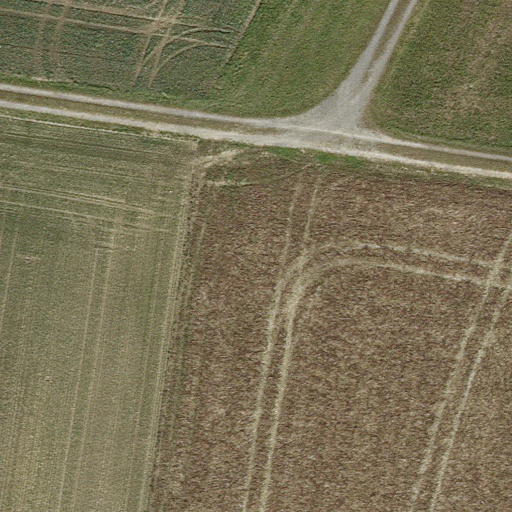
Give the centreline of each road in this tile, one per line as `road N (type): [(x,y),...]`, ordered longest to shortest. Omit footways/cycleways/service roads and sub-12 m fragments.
road 1 (track): [(0,94),(511,160)]
road 2 (track): [(328,134),(398,0)]
